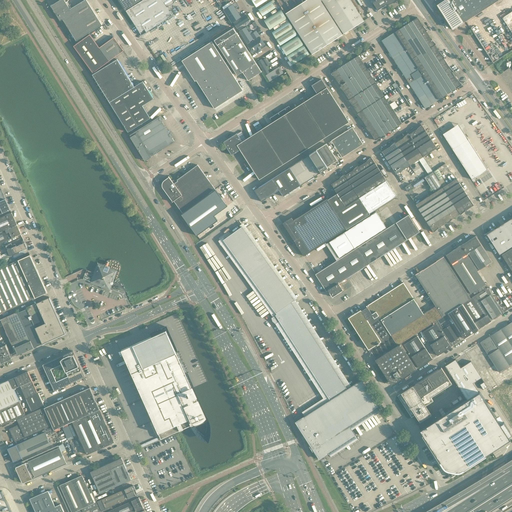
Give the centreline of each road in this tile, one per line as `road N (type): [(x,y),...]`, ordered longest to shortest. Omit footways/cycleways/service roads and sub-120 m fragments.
road 1 (secondary): [(15,0),(193,285)]
road 2 (secondary): [(138,174),(30,0)]
road 3 (secondary): [(299,462),(205,282)]
road 4 (unclassified): [(0,160),(80,338)]
road 5 (secondary): [(197,292),(279,462)]
road 6 (unclassified): [(205,142),(102,0)]
road 7 (unclassified): [(383,397),(511,314)]
road 8 (unclassified): [(205,142),(322,67)]
road 9 (unclassified): [(261,220),(372,148)]
road 10 (unclassified): [(331,316),(435,248)]
road 11 (unclassified): [(15,493),(126,444)]
road 12 (unknown): [(365,369),(351,377),(344,368),(305,304),(309,286)]
